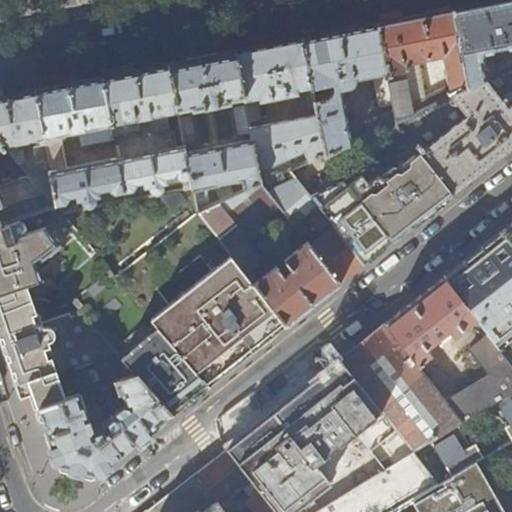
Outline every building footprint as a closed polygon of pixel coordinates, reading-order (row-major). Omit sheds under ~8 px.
[(452,9),(467,87),(511,65),(511,0),(500,0),(484,3),(452,9)] [(467,87),(452,9),(403,19),(377,24),(392,103),(393,109),(395,121),(467,87)] [(325,34),(302,38),(311,86),(332,82),(333,89),(328,98),(314,101),(315,107),(316,113),(323,152),(349,141),(339,88),(349,86),(351,84),(352,82),(352,78),(372,74),(378,106),(392,103),(377,24),(325,34)] [(264,46),(235,51),(244,98),(245,105),(248,120),(259,118),(256,104),(254,104),(253,98),(259,97),(259,100),(280,96),(281,100),(288,99),(287,95),(298,93),(297,89),(311,86),(302,38),(264,46)] [(200,58),(168,64),(177,111),(190,109),(191,112),(229,104),(228,101),(244,98),(235,51),(200,58)] [(103,77),(101,77),(112,135),(139,130),(137,119),(149,117),(152,131),(168,128),(165,114),(177,111),(168,64),(135,71),(118,74),(103,77)] [(102,71),(103,77),(118,74),(135,71),(134,65),(102,71)] [(511,65),(467,87),(395,121),(454,193),(511,147),(511,65)] [(61,85),(35,90),(56,204),(64,202),(68,197),(76,195),(76,200),(82,199),(83,204),(86,206),(92,205),(94,202),(93,197),(98,196),(97,192),(108,189),(108,190),(113,193),(123,192),(117,158),(63,169),(58,140),(54,140),(53,135),(76,131),(79,146),(113,139),(112,135),(101,77),(61,85)] [(61,211),(56,206),(56,204),(35,90),(10,95),(0,96),(0,225),(2,225),(0,217),(0,206),(5,205),(0,192),(4,191),(1,180),(0,180),(0,152),(20,176),(22,193),(17,194),(24,219),(61,211)] [(308,108),(315,107),(314,101),(312,94),(305,95),(308,108)] [(249,126),(248,120),(245,105),(233,108),(238,134),(250,132),(249,126)] [(372,131),(395,121),(393,109),(368,120),(372,131)] [(316,113),(249,126),(250,132),(251,138),(257,169),(304,149),(306,160),(323,152),(316,113)] [(178,119),(183,145),(193,143),(188,117),(178,119)] [(454,193),(395,121),(372,131),(349,141),(323,152),(343,177),(394,241),(414,225),(454,193)] [(251,138),(185,151),(191,187),(196,211),(207,206),(203,188),(239,181),(240,190),(258,182),(259,182),(258,176),(257,169),(251,138)] [(185,151),(183,145),(117,158),(123,192),(124,199),(191,187),(185,151)] [(270,171),(258,176),(259,182),(272,176),(270,171)] [(375,256),(394,241),(343,177),(307,192),(317,205),(334,226),(364,264),(375,256)] [(297,179),(266,191),(278,207),(295,228),(301,224),(298,219),(317,205),(307,192),(297,179)] [(266,191),(258,182),(240,190),(207,206),(196,211),(196,213),(286,325),(312,305),(329,292),(340,284),(309,245),(306,242),(283,260),(288,266),(286,269),(288,272),(285,274),(284,277),(275,266),(257,281),(249,270),(261,260),(241,235),(278,207),(266,191)] [(196,211),(191,187),(124,199),(92,205),(86,206),(61,211),(209,387),(249,355),(286,325),(196,213),(196,211)] [(209,387),(61,211),(24,219),(2,225),(0,225),(0,293),(26,285),(51,277),(83,313),(137,374),(173,415),(192,400),(209,387)] [(511,223),(501,232),(511,246),(511,223)] [(317,239),(309,245),(340,284),(349,276),(364,264),(334,226),(325,233),(319,224),(311,230),(317,239)] [(473,255),(444,278),(476,318),(488,333),(511,363),(511,246),(501,232),(473,255)] [(443,344),(476,318),(444,278),(430,289),(412,303),(386,324),(418,364),(431,353),(427,348),(439,339),(443,344)] [(0,293),(0,339),(14,382),(25,412),(31,410),(37,408),(81,393),(114,382),(137,374),(83,313),(69,318),(68,314),(34,326),(31,316),(35,315),(26,285),(0,293)] [(363,342),(340,360),(415,452),(432,442),(458,426),(464,422),(446,399),(418,364),(386,324),(363,342)] [(480,413),(511,393),(511,363),(488,333),(468,348),(485,370),(477,381),(446,399),(464,422),(480,413)] [(242,437),(228,449),(276,511),(391,511),(408,502),(413,499),(408,492),(395,499),(384,480),(391,476),(387,469),(415,452),(340,360),(277,410),(273,413),(242,437)] [(144,438),(173,415),(137,374),(114,382),(119,395),(122,394),(125,404),(115,413),(115,415),(102,425),(103,429),(123,454),(136,444),(144,438)] [(107,467),(123,454),(103,429),(94,431),(81,393),(37,408),(46,436),(57,465),(96,476),(107,467)] [(511,393),(480,413),(500,420),(507,431),(511,427),(511,393)] [(479,460),(458,426),(432,442),(453,476),(473,464),(479,460)] [(210,463),(198,472),(221,505),(226,501),(229,505),(235,501),(232,497),(246,487),(253,497),(248,501),(256,511),(276,511),(228,449),(210,463)] [(501,511),(473,464),(453,476),(413,499),(408,502),(414,511),(501,511)] [(225,511),(221,505),(198,472),(189,479),(156,506),(147,511),(225,511)]
